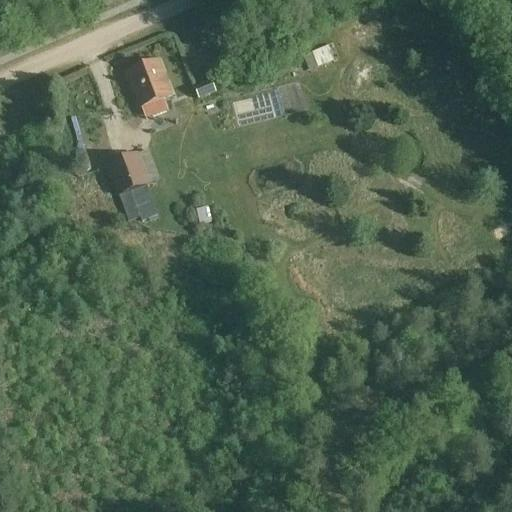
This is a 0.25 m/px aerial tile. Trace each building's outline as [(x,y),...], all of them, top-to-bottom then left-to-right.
[(309,85),(339,74),(331,50),(300,60),(309,85)] [(174,98),(160,63),(127,75),(141,111),(143,110),(147,121),(169,113),(165,102),(174,98)] [(194,88),(198,100),(215,93),(210,81),(194,88)] [(73,125),(81,158),(74,160),(79,183),(100,178),(87,122),(73,125)] [(152,188),(139,155),(106,168),(119,200),(120,199),(130,224),(141,220),(143,224),(159,218),(148,189),(152,188)]
